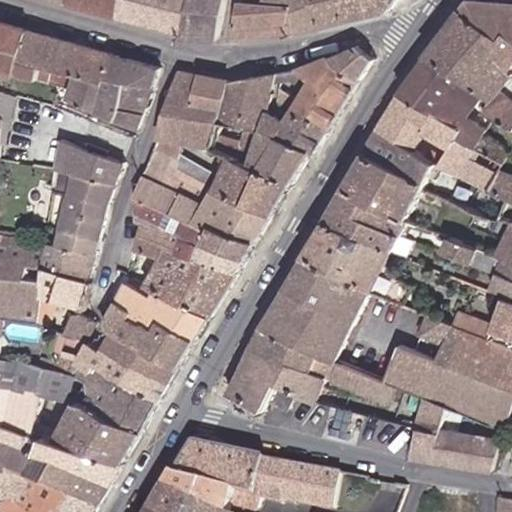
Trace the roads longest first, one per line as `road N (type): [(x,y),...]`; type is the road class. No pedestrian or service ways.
road 1 (secondary): [(416,24),(178,418)]
road 2 (residential): [(416,24),(233,65),(3,0)]
road 3 (residential): [(178,418),(511,489)]
